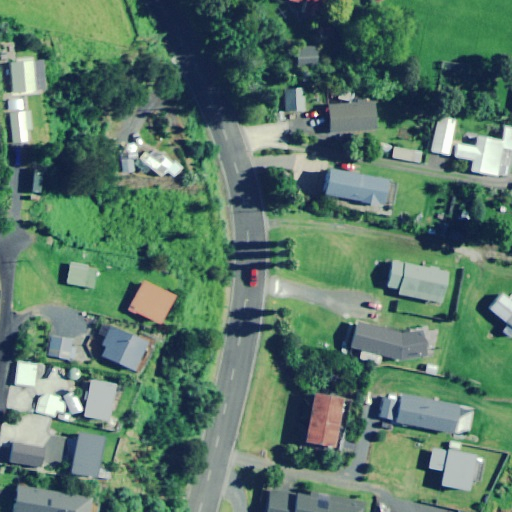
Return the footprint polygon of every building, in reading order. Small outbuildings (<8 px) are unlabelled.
[(295,0),(302,1),(299,14),(320,19),(324,0),(333,0),(345,3),(345,0),(295,0)] [(316,45),(296,45),(296,64),(316,64),(316,45)] [(45,89),(42,59),(11,62),(14,92),(45,89)] [(304,88),(284,88),(284,110),(304,110),(304,88)] [(375,129),(372,100),(327,103),(329,132),(375,129)] [(454,119),(438,116),(431,151),(447,154),(454,119)] [(511,128),(503,127),(501,140),(476,135),(475,146),(456,142),(453,156),(471,159),(469,171),(507,177),(510,163),(499,161),(501,148),(511,150),(511,128)] [(420,151),(393,147),(391,157),(419,161),(420,151)] [(384,179),(328,168),(323,194),(379,205),(384,179)] [(448,223),(439,221),(437,235),(446,236),(448,223)] [(511,252),(499,249),(497,259),(511,262),(511,252)] [(432,262),(375,250),(369,277),(427,289),(432,262)] [(96,268),(84,265),(80,286),(93,288),(96,268)] [(172,295),(141,279),(127,308),(158,324),(172,295)] [(511,294),(508,300),(500,293),(488,308),(511,327),(511,294)] [(384,323),(341,312),(338,341),(386,353),(412,347),(405,321),(384,323)] [(145,341),(110,326),(98,355),(133,370),(145,341)] [(71,338),(51,335),(49,355),(68,358),(71,338)] [(35,363),(18,361),(15,384),(33,386),(35,363)] [(131,384),(104,375),(92,409),(119,418),(131,384)] [(298,379),(289,428),(317,433),(326,384),(298,379)] [(442,398),(380,385),(374,411),(436,424),(442,398)] [(52,397),(39,394),(35,410),(48,413),(52,397)] [(469,450),(419,438),(414,456),(428,460),(427,475),(450,479),(453,467),(464,472),(469,450)] [(43,447),(13,442),(9,462),(40,467),(43,447)] [(86,511),(89,498),(17,485),(12,511),(86,511)] [(358,511),(360,501),(270,486),(265,511),(358,511)]
